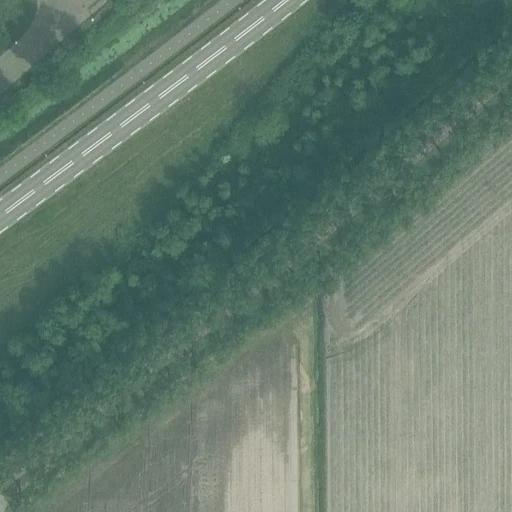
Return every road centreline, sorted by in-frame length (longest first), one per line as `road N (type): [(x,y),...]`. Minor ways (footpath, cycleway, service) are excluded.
road 1 (tertiary): [(0,474),(322,225),(511,64)]
road 2 (secondary): [(0,215),(283,0)]
